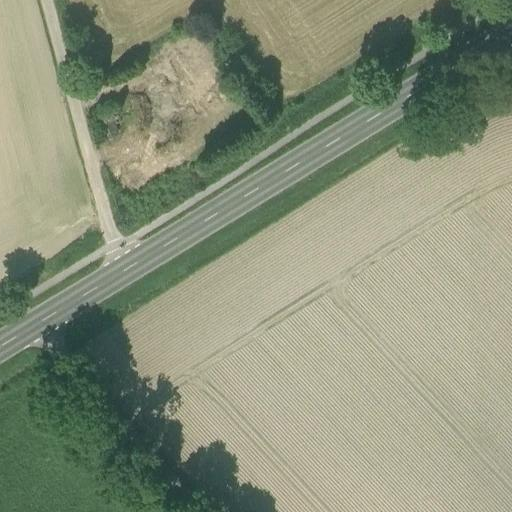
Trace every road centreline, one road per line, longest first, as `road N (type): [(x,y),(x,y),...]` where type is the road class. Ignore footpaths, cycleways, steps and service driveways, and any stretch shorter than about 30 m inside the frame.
road 1 (secondary): [(511,32),(123,270)]
road 2 (unclassified): [(45,0),(123,270)]
road 3 (unclassified): [(203,511),(32,326)]
